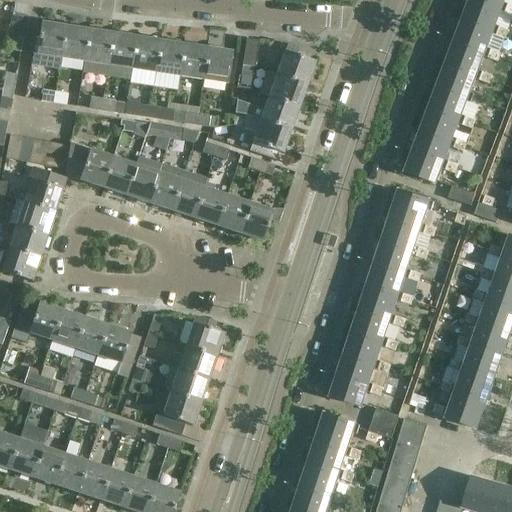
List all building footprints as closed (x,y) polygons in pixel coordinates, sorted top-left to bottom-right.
[(496,0),(470,0),(465,14),(495,26),(507,30),(511,18),(511,6),(503,3),(496,0)] [(7,36),(12,37),(17,38),(17,36),(22,37),(26,15),(12,13),(7,36)] [(465,14),(457,36),(486,48),(499,52),(504,39),(505,39),(509,31),(507,30),(495,26),(465,14)] [(40,23),(36,54),(32,54),(30,67),(58,71),(60,58),(65,26),(40,23)] [(65,26),(60,58),(83,62),(88,30),(65,26)] [(88,30),(83,62),(82,73),(106,76),(107,65),(112,34),(88,30)] [(107,65),(106,76),(129,80),(131,69),(136,37),(112,34),(107,65)] [(17,38),(12,37),(10,50),(20,52),(22,37),(17,36),(17,38)] [(457,36),(448,59),(478,70),(483,56),(497,61),(500,53),(486,48),(457,36)] [(136,37),(131,69),(155,73),(159,41),(136,37)] [(245,39),(241,65),(246,66),(247,63),(252,64),(253,64),(257,41),(245,39)] [(159,41),(155,73),(178,76),(183,45),(159,41)] [(183,45),(178,76),(202,80),(206,48),(183,45)] [(206,48),(202,80),(226,84),(230,52),(206,48)] [(284,51),(276,74),(306,85),(314,61),(284,51)] [(448,59),(440,81),(469,93),(474,79),(488,84),(492,75),(478,70),(448,59)] [(241,65),(239,76),(237,87),(249,89),(251,78),(250,78),(252,64),(247,63),(246,66),(241,65)] [(5,73),(3,86),(8,87),(8,85),(13,86),(16,75),(5,73)] [(276,74),(268,96),(298,107),(306,85),(276,74)] [(440,81),(431,104),(461,115),(466,101),(480,106),(483,98),(469,93),(440,81)] [(8,87),(3,86),(1,98),(11,100),(13,86),(8,85),(8,87)] [(52,99),(54,93),(42,91),(40,102),(56,104),(56,99),(52,99)] [(67,95),(54,93),(52,99),(56,99),(56,104),(65,105),(67,95)] [(268,96),(260,120),(289,130),(298,107),(268,96)] [(99,105),(100,99),(89,98),(88,108),(102,111),(103,105),(99,105)] [(114,102),(100,99),(99,105),(103,105),(102,111),(112,112),(114,102)] [(235,101),(233,114),(239,115),(239,112),(245,112),(246,102),(235,101)] [(431,104),(423,126),(452,137),(457,124),(471,129),(474,120),(461,115),(431,104)] [(146,112),(147,107),(137,105),(135,116),(149,118),(150,113),(146,112)] [(161,109),(147,107),(146,112),(150,113),(149,118),(159,120),(161,109)] [(239,115),(233,114),(232,125),(242,126),(242,127),(255,132),(249,151),(275,160),(278,151),(281,153),(289,130),(260,120),(244,115),(245,112),(239,112),(239,115)] [(194,120),(195,114),(184,113),(182,123),(197,125),(198,121),(194,120)] [(216,118),(195,114),(194,120),(198,121),(197,125),(214,128),(216,118)] [(132,133),(134,122),(120,120),(120,125),(123,125),(122,131),(132,133)] [(147,135),(155,136),(169,138),(170,133),(166,133),(167,127),(148,124),(147,135)] [(423,126),(414,149),(444,160),(449,146),(463,151),(466,143),(452,137),(423,126)] [(198,132),(167,127),(166,133),(170,133),(169,138),(179,140),(193,144),(198,132)] [(5,159),(17,161),(21,137),(9,135),(5,159)] [(21,137),(17,161),(28,163),(33,140),(21,137)] [(33,140),(28,163),(40,165),(44,142),(33,140)] [(44,142),(40,165),(52,167),(56,144),(44,142)] [(68,146),(64,169),(63,174),(102,187),(112,157),(69,143),(68,146)] [(201,152),(215,157),(216,152),(213,151),(215,146),(204,143),(201,152)] [(56,144),(52,167),(64,169),(68,146),(56,144)] [(216,152),(215,157),(225,160),(228,151),(215,146),(213,151),(216,152)] [(458,165),(444,160),(414,149),(405,172),(435,183),(441,168),(455,173),(458,165)] [(134,165),(124,195),(147,202),(160,164),(137,156),(134,165)] [(112,157),(102,187),(124,195),(134,165),(112,157)] [(246,168),(260,172),(262,167),(259,166),(260,161),(250,158),(246,168)] [(262,167),(260,172),(271,175),(274,166),(260,161),(259,166),(262,167)] [(160,164),(147,202),(170,210),(180,180),(183,172),(160,164)] [(17,189),(13,199),(23,202),(53,213),(61,189),(45,184),(49,173),(35,168),(27,192),(17,189)] [(180,180),(170,210),(193,218),(203,188),(180,180)] [(203,188),(193,218),(215,225),(226,195),(212,191),(214,185),(205,181),(203,188)] [(448,198),(471,205),(475,194),(452,186),(448,198)] [(399,190),(391,214),(422,224),(426,209),(431,210),(434,202),(429,201),(429,200),(399,190)] [(226,195),(215,225),(238,233),(248,203),(226,195)] [(485,195),(482,204),(491,207),(494,199),(485,195)] [(23,202),(16,225),(46,235),(53,213),(23,202)] [(501,210),(491,207),(482,204),(479,202),(474,215),(496,222),(501,210)] [(248,203),(238,233),(262,241),(268,220),(277,223),(280,214),(248,203)] [(464,225),(467,217),(445,209),(442,217),(464,225)] [(391,214),(384,236),(414,246),(419,232),(432,236),(435,228),(422,224),(391,214)] [(16,225),(8,248),(38,258),(46,235),(16,225)] [(488,254),(497,257),(502,259),(511,262),(511,236),(510,235),(505,250),(491,245),(488,254)] [(384,236),(376,259),(406,269),(411,255),(425,259),(428,251),(414,246),(384,236)] [(38,258),(8,248),(1,271),(31,281),(38,258)] [(488,254),(480,277),(494,281),(511,287),(511,262),(502,259),(497,257),(488,254)] [(376,259),(368,282),(399,292),(404,277),(418,282),(421,274),(406,269),(376,259)] [(475,291),(472,300),(474,300),(511,313),(511,287),(494,281),(489,296),(475,291)] [(368,282),(361,305),(391,315),(396,300),(410,305),(413,296),(399,292),(368,282)] [(450,317),(449,322),(462,327),(464,322),(478,327),(508,337),(511,325),(511,313),(486,304),(474,300),(467,319),(452,313),(450,317)] [(25,343),(29,333),(51,340),(61,310),(38,302),(34,313),(20,308),(10,338),(25,343)] [(361,305),(353,328),(384,338),(389,323),(403,328),(405,320),(391,315),(361,305)] [(61,310),(51,340),(74,348),(84,318),(61,310)] [(0,318),(0,330),(0,331),(0,333),(4,335),(9,322),(0,318)] [(84,318),(74,348),(96,355),(107,325),(84,318)] [(151,322),(146,336),(151,337),(152,334),(157,336),(161,325),(151,322)] [(193,323),(185,347),(215,357),(223,334),(193,323)] [(107,325),(96,355),(119,363),(116,373),(126,377),(139,339),(129,336),(130,333),(107,325)] [(459,337),(456,345),(457,345),(470,350),(500,360),(508,337),(478,327),(473,341),(459,337)] [(353,328),(346,350),(376,360),(381,346),(395,351),(398,342),(384,338),(353,328)] [(151,337),(146,336),(143,346),(153,349),(157,336),(152,334),(151,337)] [(449,368),(492,383),(500,360),(457,345),(452,359),(451,358),(448,367),(449,368)] [(185,347),(177,370),(207,380),(215,357),(185,347)] [(346,350),(338,373),(369,383),(374,369),(387,373),(390,365),(376,360),(346,350)] [(136,367),(131,381),(136,382),(137,379),(142,381),(146,371),(136,367)] [(443,381),(440,390),(450,393),(454,395),(484,405),(492,383),(462,372),(448,367),(443,381)] [(177,370),(170,392),(200,402),(207,380),(177,370)] [(24,383),(34,387),(36,382),(39,383),(40,377),(27,373),(24,383)] [(369,383),(338,373),(331,397),(361,406),(366,392),(380,396),(382,388),(369,383)] [(36,382),(34,387),(48,391),(51,381),(40,377),(39,383),(36,382)] [(136,382),(131,381),(128,391),(138,395),(142,381),(137,379),(136,382)] [(70,399),(80,402),(81,397),(84,398),(86,393),(73,388),(70,399)] [(30,398),(32,392),(22,389),(19,399),(32,404),(34,399),(30,398)] [(46,397),(32,392),(30,398),(34,399),(32,404),(42,407),(46,397)] [(170,392),(162,414),(156,412),(151,426),(180,436),(184,423),(192,426),(200,402),(170,392)] [(81,397),(80,402),(93,406),(97,396),(86,393),(84,398),(81,397)] [(432,413),(442,416),(476,428),(484,405),(454,395),(449,409),(435,404),(432,413)] [(64,414),(78,419),(80,414),(76,413),(78,408),(68,404),(64,414)] [(80,414),(78,419),(88,422),(91,412),(78,408),(76,413),(80,414)] [(376,408),(372,420),(395,427),(399,416),(376,408)] [(325,414),(317,436),(348,446),(352,432),(356,434),(359,426),(355,424),(325,414)] [(122,428),(123,423),(113,419),(110,429),(123,434),(125,429),(122,428)] [(404,419),(401,431),(423,437),(427,426),(404,419)] [(372,420),(369,431),(378,435),(391,439),(395,428),(372,420)] [(137,427),(123,423),(122,428),(125,429),(123,434),(133,437),(137,427)] [(369,431),(366,440),(375,443),(378,435),(369,431)] [(401,431),(397,442),(420,449),(423,437),(401,431)] [(0,466),(8,469),(18,439),(0,432),(0,466)] [(155,444),(168,449),(170,444),(167,443),(168,438),(158,434),(155,444)] [(317,436),(310,459),(340,469),(344,455),(358,460),(361,452),(355,449),(348,446),(317,436)] [(170,444),(168,449),(179,452),(182,442),(168,438),(167,443),(170,444)] [(18,439),(8,469),(31,477),(41,446),(18,439)] [(397,442),(394,454),(416,461),(420,449),(397,442)] [(64,454),(54,484),(77,492),(87,462),(74,457),(77,449),(67,445),(64,454)] [(41,446),(31,477),(54,484),(64,454),(41,446)] [(394,454),(390,465),(413,472),(416,461),(394,454)] [(310,459),(302,482),(332,492),(337,478),(351,483),(354,474),(340,469),(310,459)] [(87,462),(77,492),(99,500),(109,469),(87,462)] [(390,465),(387,477),(409,484),(413,472),(390,465)] [(378,487),(383,471),(374,468),(369,484),(378,487)] [(109,469),(99,500),(122,507),(132,477),(109,469)] [(132,477),(122,507),(136,511),(145,511),(155,484),(132,477)] [(387,477),(383,488),(406,495),(409,484),(387,477)] [(487,511),(496,484),(472,477),(463,506),(478,511),(477,511),(487,511)] [(302,482),(294,505),(316,511),(325,511),(329,501),(343,505),(346,497),(332,492),(302,482)] [(155,484),(145,511),(171,511),(178,494),(178,493),(179,492),(155,484)] [(511,511),(511,488),(496,484),(487,511),(511,511)] [(383,488),(380,500),(402,507),(406,495),(383,488)] [(440,499),(436,511),(440,511),(460,511),(462,506),(440,499)] [(380,500),(376,511),(378,511),(400,511),(402,507),(380,500)]
